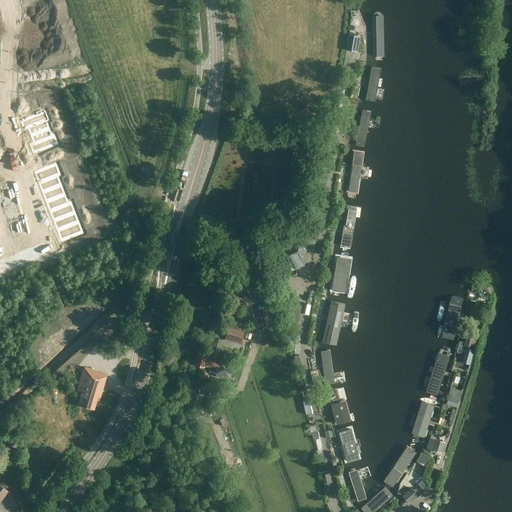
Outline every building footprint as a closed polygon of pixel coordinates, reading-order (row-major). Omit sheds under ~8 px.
[(381,18),(373,18),(374,56),(382,56),(381,18)] [(349,34),(346,50),(355,52),(358,36),(349,34)] [(381,71),(370,69),(365,101),(376,103),(381,71)] [(45,112),(20,121),(24,130),(27,128),(31,136),(49,129),(46,121),(48,120),(45,112)] [(366,147),(371,114),(361,113),(355,145),(366,147)] [(34,144),(30,145),(33,154),(57,144),(54,136),(52,137),(49,129),(31,136),(34,144)] [(316,135),(315,143),(328,144),(329,137),(316,135)] [(313,151),(309,167),(317,169),(319,159),(330,161),(331,155),(313,151)] [(364,156),(354,155),(348,193),(358,195),(364,156)] [(55,164),(34,173),(38,183),(57,176),(60,175),(55,164)] [(57,176),(38,183),(42,193),(61,186),(57,176)] [(61,186),(42,193),(46,202),(64,195),(61,186)] [(64,195),(46,202),(50,212),(68,205),(64,195)] [(68,205),(50,212),(53,221),(72,214),(68,205)] [(355,211),(347,210),(341,249),(349,250),(355,211)] [(72,214),(53,221),(57,231),(76,223),(75,223),(72,214)] [(198,224),(209,227),(212,218),(202,214),(198,224)] [(76,223),(57,231),(61,241),(82,233),(78,222),(75,223),(76,223)] [(297,251),(289,255),(296,269),(304,265),(297,251)] [(352,260),(338,258),(332,294),(347,296),(352,260)] [(301,305),(286,302),(284,319),(298,322),(301,305)] [(344,306),(329,303),(320,340),(335,344),(344,306)] [(463,307),(451,304),(443,336),(454,339),(463,307)] [(220,308),(216,313),(228,321),(232,316),(220,308)] [(228,326),(225,338),(240,343),(243,331),(228,326)] [(460,341),(458,348),(463,349),(460,360),(470,362),(473,351),(473,349),(476,334),(468,332),(465,343),(460,341)] [(454,349),(442,345),(428,388),(439,392),(454,349)] [(198,348),(193,365),(203,368),(204,365),(216,369),(217,369),(216,372),(216,373),(215,376),(227,379),(228,376),(232,363),(220,360),(219,361),(206,358),(208,351),(198,348)] [(330,353),(321,355),(324,382),(334,381),(330,353)] [(301,364),(295,365),(300,384),(305,383),(301,364)] [(78,391),(83,392),(79,405),(93,409),(97,397),(99,397),(106,375),(84,369),(78,391)] [(309,399),(302,401),(305,415),(313,413),(309,399)] [(344,400),(331,404),(337,426),(350,423),(344,400)] [(435,404),(425,401),(413,441),(422,444),(435,404)] [(360,460),(354,431),(340,434),(347,463),(360,460)] [(431,438),(427,448),(441,452),(444,443),(431,438)] [(417,453),(409,448),(388,482),(397,487),(417,453)] [(322,454),(316,455),(320,473),(326,472),(322,454)] [(357,472),(349,473),(358,500),(365,497),(357,472)] [(327,475),(321,476),(324,489),(330,488),(327,475)] [(384,488),(363,507),(368,511),(373,511),(391,497),(384,488)] [(412,489),(403,496),(409,504),(418,496),(412,489)]
